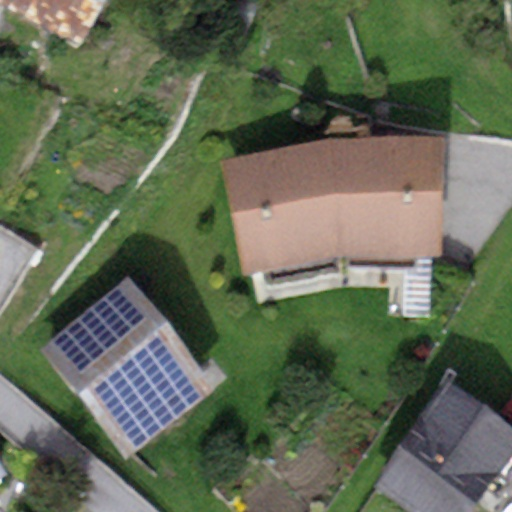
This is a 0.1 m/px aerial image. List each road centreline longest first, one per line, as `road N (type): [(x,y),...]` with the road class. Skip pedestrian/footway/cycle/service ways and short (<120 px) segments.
road 1 (track): [(339,511),(439,370),(511,239)]
road 2 (residential): [(0,408),(125,511)]
